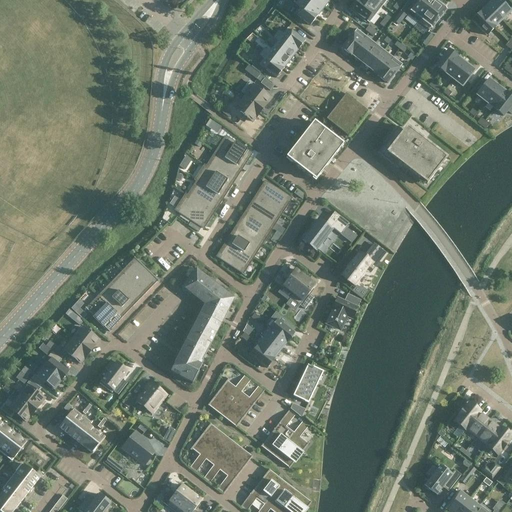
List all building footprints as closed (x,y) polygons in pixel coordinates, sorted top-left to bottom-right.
[(303,0),(298,0),(298,1),(318,17),(322,11),(325,8),(314,0),(305,0),(305,1),(303,0)] [(374,0),(358,0),(358,1),(376,15),(382,6),(374,0)] [(433,0),(418,0),(407,14),(408,15),(417,22),(418,23),(434,1),(433,0)] [(498,0),(493,0),(488,6),(502,20),(510,12),(498,0)] [(299,8),(295,14),(310,26),(318,17),(298,1),(295,4),(299,8)] [(358,1),(351,10),(369,24),(376,15),(358,1)] [(434,1),(418,23),(428,30),(428,31),(445,9),(434,1)] [(488,6),(480,13),(494,28),(502,20),(488,6)] [(400,11),(392,21),(398,26),(405,17),(406,16),(400,11)] [(480,13),(472,21),(486,36),(494,28),(480,13)] [(276,34),(298,51),(305,42),(292,31),(295,27),(292,24),(290,25),(288,28),(283,34),(278,31),(276,34)] [(356,29),(341,49),(351,57),(366,37),(356,29)] [(427,32),(419,42),(425,46),(425,47),(429,42),(433,37),(427,32)] [(277,41),(273,46),(291,60),(298,51),(276,34),(273,37),(277,41)] [(366,37),(351,57),(351,56),(360,63),(375,43),(366,37)] [(375,43),(360,63),(369,70),(384,50),(375,43)] [(262,52),(284,69),(288,63),(291,60),(273,46),(269,52),(264,49),(264,50),(262,52)] [(384,50),(369,70),(377,76),(392,57),(384,50)] [(448,51),(436,66),(445,73),(457,58),(448,51)] [(262,61),(259,65),(276,79),(284,69),(262,52),(259,55),(263,59),(262,61)] [(377,76),(377,77),(387,85),(396,72),(399,68),(402,65),(392,57),(377,76)] [(457,58),(445,73),(454,80),(466,64),(457,58)] [(466,64),(454,80),(462,87),(474,71),(466,64)] [(504,69),(503,69),(507,72),(511,68),(511,67),(507,64),(504,69)] [(274,86),(264,79),(260,84),(270,91),(274,86)] [(432,80),(428,86),(432,89),(437,84),(432,80)] [(489,80),(477,96),(485,102),(498,87),(489,80)] [(347,89),(354,94),(360,87),(353,82),(347,89)] [(250,83),(243,92),(246,94),(255,101),(251,106),(259,113),(270,99),(250,83)] [(437,84),(432,89),(437,92),(441,87),(437,84)] [(498,87),(485,102),(494,109),(506,93),(498,87)] [(446,89),(443,93),(448,97),(452,93),(446,89)] [(511,97),(506,93),(494,109),(503,116),(511,104),(511,97)] [(246,94),(235,108),(252,122),(259,113),(251,106),(255,101),(246,94)] [(346,94),(326,119),(348,136),(368,112),(346,94)] [(222,108),(220,111),(228,118),(231,114),(222,108)] [(472,109),(469,113),(474,117),(477,113),(472,109)] [(477,123),(481,126),(485,121),(481,118),(477,123)] [(485,121),(481,126),(485,129),(486,128),(489,124),(485,121)] [(314,122),(286,158),(315,181),(343,145),(314,122)] [(397,127),(378,153),(398,168),(401,165),(427,185),(447,159),(406,127),(403,132),(397,127)] [(224,138),(216,151),(243,169),(252,156),(253,155),(252,155),(253,154),(225,136),(225,137),(224,136),(223,137),(224,138)] [(216,151),(206,166),(233,184),(243,169),(216,151)] [(204,165),(193,180),(196,182),(223,199),(233,184),(206,166),(204,165)] [(263,183),(255,196),(282,214),(291,201),(292,201),(292,200),(292,199),(265,181),(264,182),(263,181),(263,182),(263,183)] [(196,182),(186,197),(213,215),(223,199),(196,182)] [(175,210),(174,211),(204,230),(204,229),(205,229),(206,228),(205,228),(213,215),(186,197),(184,196),(175,208),(174,209),(175,210)] [(255,196),(245,211),(273,229),(282,214),(255,196)] [(245,211),(235,227),(263,244),(273,229),(245,211)] [(316,252),(333,230),(332,229),(333,228),(341,235),(349,223),(334,212),(326,223),(326,224),(318,219),(301,241),(316,252)] [(235,227),(225,242),(253,260),(263,244),(235,227)] [(216,254),(215,255),(216,256),(216,257),(243,275),(244,274),(245,274),(245,273),(253,260),(225,242),(217,255),(216,254)] [(370,274),(386,253),(373,243),(363,256),(358,252),(340,276),(354,287),(367,271),(370,274)] [(119,268),(145,294),(157,281),(158,282),(159,281),(134,257),(133,258),(134,259),(123,270),(120,268),(119,268)] [(107,281),(133,306),(145,294),(119,268),(119,269),(122,271),(111,283),(108,280),(107,281)] [(170,372),(192,384),(203,362),(202,362),(234,298),(196,268),(181,287),(204,305),(170,372)] [(296,269),(282,286),(292,294),(289,298),(290,298),(306,277),(296,269)] [(306,277),(290,298),(305,309),(314,298),(310,295),(309,294),(313,289),(316,285),(306,277)] [(95,293),(121,319),(133,306),(107,281),(109,284),(98,295),(96,293),(95,293)] [(362,299),(368,292),(361,286),(359,288),(356,286),(352,291),(362,299)] [(85,308),(109,332),(110,331),(109,331),(121,319),(95,293),(94,294),(97,296),(86,308),(85,308)] [(359,307),(337,297),(331,310),(324,324),(341,332),(347,318),(352,320),(359,307)] [(71,309),(82,319),(87,315),(80,309),(84,304),(79,300),(71,309)] [(83,321),(77,316),(73,321),(80,326),(83,321)] [(267,327),(287,343),(295,333),(277,320),(270,329),(267,327)] [(81,327),(74,336),(83,343),(79,348),(88,355),(99,341),(81,327)] [(267,327),(260,336),(281,351),(287,343),(267,327)] [(74,336),(64,349),(81,364),(88,355),(79,348),(83,343),(74,336)] [(255,345),(274,360),(281,351),(260,336),(263,338),(257,346),(255,345)] [(248,354),(250,355),(249,356),(267,369),(274,360),(255,345),(248,354)] [(52,352),(41,365),(61,380),(68,372),(58,364),(62,359),(52,352)] [(100,383),(117,396),(127,384),(122,380),(124,377),(125,378),(128,373),(127,373),(128,372),(116,362),(115,364),(111,361),(104,369),(108,372),(100,383)] [(41,365),(31,379),(40,387),(44,381),(54,389),(61,380),(41,365)] [(308,365),(299,384),(302,385),(296,398),(308,404),(317,384),(314,383),(320,371),(308,365)] [(222,416),(250,379),(244,375),(244,376),(235,387),(227,381),(229,380),(228,379),(207,406),(208,406),(222,416)] [(250,379),(222,416),(235,427),(236,428),(265,390),(258,386),(249,398),(241,392),(251,380),(250,379)] [(31,381),(20,394),(29,401),(25,406),(33,413),(35,410),(44,398),(37,393),(40,388),(31,381)] [(150,382),(133,402),(150,416),(167,395),(150,382)] [(129,393),(121,403),(128,408),(136,399),(129,393)] [(4,405),(1,410),(10,417),(14,412),(26,422),(33,413),(25,406),(29,401),(20,394),(18,397),(9,408),(4,405)] [(456,417),(453,422),(464,431),(481,410),(469,401),(456,417)] [(290,409),(299,416),(302,408),(292,404),(290,409)] [(82,416),(74,409),(72,412),(72,411),(59,428),(68,435),(82,416)] [(275,458),(304,421),(303,420),(293,433),(286,427),(296,414),(289,410),(260,447),(261,448),(261,447),(275,458)] [(467,431),(476,438),(490,420),(481,413),(482,411),(481,410),(464,431),(466,432),(467,431)] [(82,416),(68,435),(76,441),(90,422),(82,416)] [(484,447),(486,448),(502,427),(500,426),(499,427),(490,420),(476,438),(485,445),(484,447)] [(310,425),(304,421),(275,458),(288,468),(289,469),(293,463),(295,464),(304,453),(302,452),(309,443),(308,442),(307,443),(300,438),(309,426),(310,425)] [(90,422),(76,441),(83,447),(96,431),(89,425),(91,422),(90,422)] [(0,441),(10,429),(2,423),(0,425),(0,441)] [(224,435),(211,425),(211,424),(210,424),(190,450),(190,451),(192,449),(199,455),(190,467),(189,467),(195,472),(224,435)] [(511,438),(511,434),(502,427),(486,448),(498,457),(511,438)] [(10,429),(0,441),(0,452),(3,455),(18,435),(10,429)] [(96,431),(83,447),(92,454),(105,438),(96,431)] [(135,431),(121,448),(144,467),(155,454),(148,441),(135,431)] [(14,459),(27,442),(18,435),(3,455),(11,461),(13,459),(14,459)] [(238,446),(224,435),(195,472),(196,472),(205,460),(213,466),(203,478),(209,483),(238,446)] [(238,446),(209,483),(210,483),(219,471),(227,477),(217,489),(223,494),(252,456),(251,456),(238,446)] [(105,462),(113,468),(117,464),(109,458),(105,462)] [(465,459),(463,462),(463,465),(468,468),(471,464),(465,459)] [(480,471),(492,480),(492,479),(501,468),(494,463),(489,469),(484,465),(480,470),(480,471)] [(22,464),(15,472),(33,487),(40,477),(24,465),(23,465),(22,464)] [(439,465),(423,486),(436,496),(437,495),(440,490),(443,487),(448,491),(461,475),(454,470),(451,474),(439,465)] [(470,466),(459,481),(465,485),(476,470),(470,466)] [(259,511),(283,481),(270,471),(270,470),(269,469),(240,507),(246,511),(256,499),(264,505),(258,511),(259,511)] [(33,487),(15,472),(9,480),(27,494),(33,487)] [(506,482),(500,477),(496,481),(502,486),(506,482)] [(489,487),(491,483),(492,483),(486,478),(483,482),(489,487)] [(27,494),(9,480),(3,488),(21,502),(27,494)] [(283,481),(259,511),(268,511),(270,510),(272,511),(281,511),(297,492),(283,481)] [(160,503),(170,511),(177,511),(192,493),(182,485),(175,494),(170,490),(160,503)] [(3,488),(2,489),(4,490),(0,494),(0,498),(15,510),(21,502),(3,488)] [(297,492),(281,511),(306,511),(308,509),(307,508),(311,502),(310,502),(297,492)] [(446,509),(449,511),(459,511),(469,500),(459,492),(446,509)] [(202,500),(192,493),(177,511),(198,511),(195,509),(202,500)] [(87,495),(76,509),(80,511),(110,511),(114,508),(110,505),(111,504),(98,494),(94,500),(87,495)] [(13,511),(15,510),(0,498),(0,511),(13,511)] [(469,500),(459,511),(474,511),(481,504),(480,504),(478,507),(469,500)]
